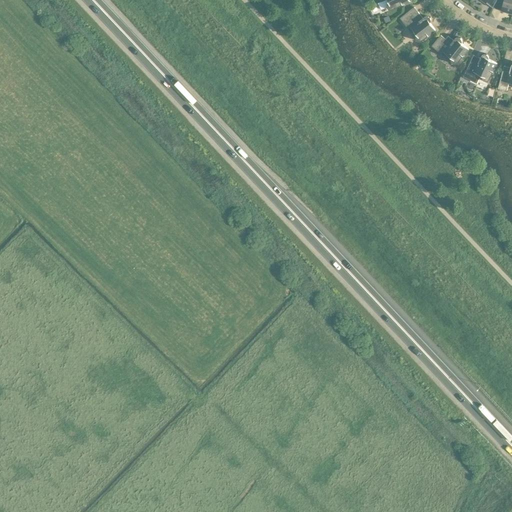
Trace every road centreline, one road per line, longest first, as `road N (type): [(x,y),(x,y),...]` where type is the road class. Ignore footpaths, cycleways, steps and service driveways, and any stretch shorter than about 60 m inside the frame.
road 1 (trunk): [(87,0),(511,450)]
road 2 (trunk): [(511,439),(98,0)]
